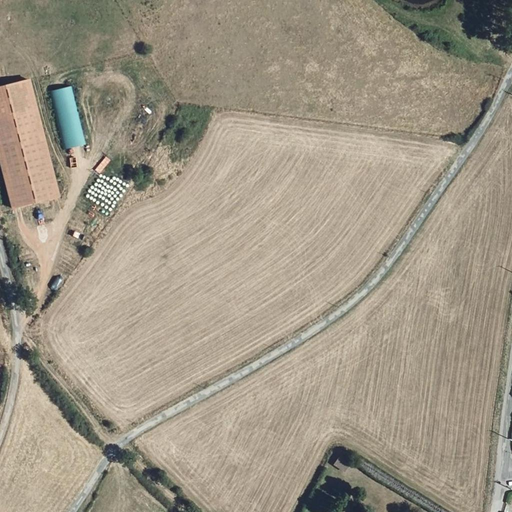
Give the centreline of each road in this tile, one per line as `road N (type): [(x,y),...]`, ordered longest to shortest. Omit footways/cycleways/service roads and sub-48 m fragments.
road 1 (unclassified): [(511,80),(467,156),(361,299),(117,447),(73,511)]
road 2 (track): [(182,511),(102,433),(17,326)]
road 3 (unclassified): [(0,439),(15,381),(17,326),(0,251)]
